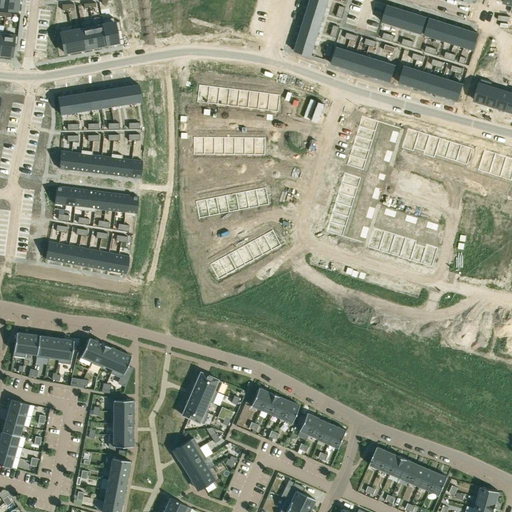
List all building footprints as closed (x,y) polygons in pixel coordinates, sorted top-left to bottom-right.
[(0,0),(0,8),(17,11),(18,0),(0,0)] [(309,2),(306,12),(323,17),(326,7),(309,2)] [(387,5),(382,22),(392,25),(397,8),(387,5)] [(397,8),(392,25),(401,28),(407,11),(397,8)] [(407,11),(401,28),(411,31),(416,14),(407,11)] [(306,12),(303,21),(320,27),(323,17),(306,12)] [(416,14),(411,31),(421,34),(426,17),(416,14)] [(113,18),(102,20),(103,25),(103,24),(107,44),(118,42),(116,31),(121,30),(119,21),(114,22),(113,18)] [(430,18),(424,35),(434,38),(440,21),(430,18)] [(303,21),(300,31),(317,36),(320,27),(303,21)] [(440,21),(434,38),(444,41),(449,24),(440,21)] [(93,24),(81,26),(81,29),(82,29),(86,49),(96,46),(93,26),(93,24)] [(93,26),(96,46),(107,44),(103,24),(103,25),(93,26)] [(449,24),(444,41),(454,44),(459,27),(449,24)] [(71,26),(59,28),(64,53),(75,51),(71,31),(72,31),(71,26)] [(459,27),(454,44),(463,47),(469,30),(459,27)] [(72,31),(71,31),(75,51),(86,49),(82,29),(81,29),(72,31)] [(469,30),(463,47),(473,50),(479,33),(469,30)] [(300,31),(297,41),(314,46),(317,36),(300,31)] [(2,34),(0,54),(11,56),(13,44),(17,44),(18,36),(3,34),(2,34)] [(297,41),(294,51),(311,56),(314,46),(297,41)] [(337,47),(331,64),(341,67),(347,50),(337,47)] [(347,50),(341,67),(351,70),(356,53),(347,50)] [(356,53),(351,70),(361,73),(366,56),(356,53)] [(366,56),(361,73),(370,76),(376,59),(366,56)] [(376,59),(370,76),(380,79),(385,62),(376,59)] [(385,62),(380,79),(390,82),(395,65),(385,62)] [(404,66),(399,82),(409,85),(414,69),(404,66)] [(414,69),(409,85),(419,88),(424,72),(414,69)] [(424,72),(419,88),(428,91),(434,75),(424,72)] [(434,75),(428,91),(438,95),(443,78),(434,75)] [(443,78),(438,95),(448,97),(453,81),(443,78)] [(453,81),(448,97),(458,101),(463,84),(453,81)] [(480,83),(474,100),(485,104),(491,87),(480,83)] [(138,84),(128,86),(131,103),(141,102),(138,84)] [(199,85),(197,102),(207,104),(210,86),(199,85)] [(128,86),(118,87),(121,105),(131,103),(128,86)] [(210,86),(207,104),(217,105),(220,87),(210,86)] [(118,87),(108,89),(111,106),(121,105),(118,87)] [(220,87),(217,105),(228,106),(230,89),(220,87)] [(491,87),(485,104),(496,107),(501,90),(491,87)] [(108,89),(98,91),(101,108),(111,106),(108,89)] [(230,89),(228,106),(238,107),(240,90),(230,89)] [(240,90),(238,107),(248,108),(250,91),(240,90)] [(501,90),(496,107),(506,110),(511,93),(501,90)] [(98,91),(88,92),(91,109),(101,108),(98,91)] [(250,91),(248,108),(258,110),(260,92),(250,91)] [(88,92),(78,94),(81,111),(91,109),(88,92)] [(260,92),(258,110),(268,111),(270,93),(260,92)] [(270,93),(268,111),(278,112),(280,95),(270,93)] [(78,94),(68,95),(71,113),(81,111),(78,94)] [(68,95),(58,97),(60,114),(71,113),(68,95)] [(362,116),(359,126),(376,131),(379,121),(362,116)] [(359,126),(356,136),(373,141),(376,131),(359,126)] [(408,128),(402,148),(413,151),(414,149),(414,148),(419,132),(408,128)] [(419,132),(414,148),(414,149),(424,152),(430,135),(419,132)] [(424,152),(423,155),(434,158),(435,155),(440,138),(430,135),(424,152)] [(356,136),(353,145),(370,151),(373,141),(356,136)] [(194,137),(193,155),(204,155),(204,137),(194,137)] [(204,137),(204,155),(214,155),(214,137),(204,137)] [(214,137),(214,155),(224,155),(224,137),(214,137)] [(224,137),(224,155),(234,155),(234,137),(224,137)] [(234,137),(234,155),(244,155),(244,138),(234,137)] [(244,138),(244,155),(254,155),(255,138),(244,138)] [(255,138),(254,155),(265,155),(265,138),(255,138)] [(440,138),(435,155),(445,158),(451,141),(440,138)] [(451,141),(445,158),(456,161),(461,145),(451,141)] [(353,145),(350,155),(367,160),(370,151),(353,145)] [(461,145),(456,161),(467,165),(472,148),(461,145)] [(81,153),(79,171),(89,172),(91,154),(92,154),(92,151),(81,150),(81,153)] [(484,150),(479,167),(490,171),(496,153),(484,150)] [(61,151),(59,168),(69,169),(71,152),(61,151)] [(71,152),(69,169),(79,171),(81,153),(71,152)] [(496,153),(490,171),(501,174),(506,156),(496,153)] [(91,154),(89,172),(99,173),(101,156),(92,154),(91,154)] [(111,157),(109,174),(119,176),(121,158),(122,158),(122,155),(111,154),(111,157)] [(350,155),(347,165),(363,170),(367,160),(350,155)] [(101,156),(99,173),(109,174),(111,157),(101,156)] [(511,158),(506,156),(501,174),(511,178),(511,177),(511,158)] [(121,158),(119,176),(129,177),(131,159),(122,158),(121,158)] [(131,159),(129,177),(140,178),(142,161),(131,159)] [(344,173),(341,183),(358,188),(361,178),(344,173)] [(341,183),(338,192),(355,197),(358,188),(341,183)] [(57,186),(54,203),(65,205),(67,187),(57,186)] [(67,187),(65,205),(74,206),(75,206),(77,189),(67,187)] [(266,187),(255,189),(259,207),(269,205),(266,187)] [(74,206),(74,209),(84,210),(87,190),(77,189),(75,206),(74,206)] [(255,189),(245,191),(249,209),(259,207),(255,189)] [(87,190),(84,210),(95,212),(95,208),(97,191),(87,190)] [(97,191),(95,208),(105,210),(107,192),(97,191)] [(245,191),(236,193),(239,211),(249,209),(245,191)] [(107,192),(105,210),(115,211),(117,193),(107,192)] [(338,192),(335,202),(352,207),(355,197),(338,192)] [(117,193),(115,211),(125,212),(127,195),(117,193)] [(236,193),(226,195),(229,213),(239,211),(236,193)] [(125,212),(124,215),(135,217),(138,196),(127,195),(125,212)] [(226,195),(216,197),(219,214),(229,213),(226,195)] [(216,197),(206,199),(209,216),(219,214),(216,197)] [(206,199),(196,201),(199,218),(209,216),(206,199)] [(335,202),(332,211),(349,217),(352,207),(335,202)] [(511,215),(494,210),(490,223),(511,229),(511,215)] [(332,211),(329,221),(346,226),(349,217),(332,211)] [(329,221),(326,231),(343,236),(346,226),(329,221)] [(511,229),(490,223),(487,235),(511,241),(511,237),(511,229)] [(373,227),(367,247),(379,251),(385,231),(373,227)] [(273,230),(263,235),(272,250),(281,245),(273,230)] [(385,231),(379,251),(389,254),(395,234),(385,231)] [(395,234),(389,254),(400,257),(406,237),(395,234)] [(263,235),(254,240),(263,255),(272,250),(263,235)] [(406,237),(400,257),(410,260),(415,243),(416,244),(417,241),(406,237)] [(254,240),(246,245),(254,260),(263,255),(254,240)] [(49,241),(45,259),(56,261),(59,243),(49,241)] [(59,243),(56,261),(66,262),(69,245),(59,243)] [(415,243),(410,260),(421,264),(426,247),(416,244),(415,243)] [(426,247),(421,264),(432,267),(438,247),(426,244),(426,247)] [(69,245),(66,262),(75,264),(79,247),(69,245)] [(246,245),(237,250),(245,265),(254,260),(246,245)] [(79,247),(75,264),(85,266),(89,249),(79,247)] [(89,249),(85,266),(95,268),(99,251),(89,249)] [(483,249),(480,262),(502,268),(506,256),(483,249)] [(237,250),(228,254),(236,270),(245,265),(237,250)] [(99,251),(95,268),(105,270),(109,253),(99,251)] [(109,253),(105,270),(115,272),(118,254),(109,253)] [(118,254),(115,272),(126,274),(129,256),(118,254)] [(228,254),(219,259),(227,275),(236,270),(228,254)] [(219,259),(210,264),(218,280),(227,275),(219,259)] [(480,262),(476,275),(498,281),(502,268),(480,262)] [(274,274),(259,296),(263,291),(272,297),(283,280),(274,274)] [(283,280),(272,297),(281,303),(292,286),(283,280)] [(292,286),(281,303),(290,309),(301,292),(292,286)] [(301,292),(290,309),(298,315),(295,320),(296,321),(310,299),(301,292)] [(314,301),(307,325),(311,326),(320,329),(327,306),(314,301)] [(327,306),(320,329),(333,333),(340,310),(327,306)] [(340,310),(333,333),(345,337),(353,314),(340,310)] [(353,314),(345,337),(355,340),(359,342),(366,318),(353,314)] [(369,324),(364,348),(368,349),(377,351),(383,328),(369,324)] [(383,328),(377,351),(390,355),(396,331),(383,328)] [(396,331),(390,355),(403,358),(409,334),(396,331)] [(14,343),(13,356),(24,358),(25,354),(28,334),(16,332),(14,343)] [(28,334),(25,354),(36,356),(39,336),(28,334)] [(409,334),(403,358),(413,360),(417,361),(422,337),(409,334)] [(36,356),(36,357),(47,358),(50,337),(39,336),(36,356)] [(50,337),(47,358),(59,360),(62,339),(50,337)] [(88,338),(80,356),(91,361),(99,343),(88,338)] [(59,360),(58,362),(70,364),(73,341),(62,339),(59,360)] [(99,343),(91,361),(102,366),(110,347),(99,343)] [(110,347),(102,366),(112,370),(120,352),(110,347)] [(112,370),(111,374),(122,378),(123,375),(127,366),(131,356),(120,352),(112,370)] [(200,372),(196,383),(213,390),(218,379),(200,372)] [(196,383),(191,393),(209,401),(213,390),(196,383)] [(258,387),(251,405),(261,409),(269,391),(258,387)] [(269,391),(261,409),(271,414),(279,396),(269,391)] [(191,393),(186,404),(204,412),(209,401),(191,393)] [(279,396),(271,414),(281,418),(289,400),(279,396)] [(11,399),(8,410),(25,415),(28,404),(11,399)] [(113,400),(113,412),(133,412),(133,400),(113,400)] [(289,400),(281,418),(291,422),(299,404),(289,400)] [(186,404),(182,415),(199,422),(204,412),(186,404)] [(8,410),(5,420),(22,425),(25,415),(8,410)] [(113,412),(113,423),(132,423),(133,412),(113,412)] [(306,412),(299,430),(309,434),(317,416),(306,412)] [(317,416),(309,434),(319,439),(327,421),(317,416)] [(5,420),(2,431),(19,436),(22,425),(5,420)] [(327,421),(319,439),(329,443),(337,425),(327,421)] [(113,423),(113,435),(132,435),(132,423),(113,423)] [(337,425),(329,443),(339,448),(343,439),(347,430),(337,425)] [(2,431),(0,438),(0,441),(16,446),(19,436),(2,431)] [(113,435),(113,447),(132,447),(132,435),(113,435)] [(189,440),(173,450),(179,460),(195,450),(189,440)] [(0,441),(0,452),(13,456),(16,446),(0,441)] [(377,446),(370,464),(380,468),(388,450),(377,446)] [(195,450),(179,460),(185,470),(202,460),(195,450)] [(388,450),(380,468),(390,473),(398,455),(388,450)] [(0,452),(0,464),(10,467),(13,456),(0,452)] [(398,455),(390,473),(400,477),(408,459),(398,455)] [(112,458),(110,468),(128,472),(129,462),(130,462),(130,461),(112,458)] [(408,459),(400,477),(410,481),(418,463),(408,459)] [(202,460),(185,470),(191,480),(208,470),(202,460)] [(418,463),(410,481),(420,485),(428,467),(418,463)] [(428,467),(420,485),(430,490),(437,472),(428,467)] [(110,468),(108,479),(126,483),(128,472),(110,468)] [(208,470),(191,480),(198,490),(199,489),(200,489),(214,480),(208,470)] [(437,472),(430,490),(440,494),(448,476),(437,472)] [(108,479),(106,490),(124,493),(126,483),(108,479)] [(295,489),(289,501),(310,510),(315,500),(302,493),(304,487),(294,482),(292,488),(295,489)] [(480,486),(477,497),(496,502),(499,491),(490,489),(480,486)] [(106,490),(104,501),(121,504),(124,493),(106,490)] [(477,497),(474,508),(490,511),(493,511),(496,502),(477,497)] [(170,498),(165,509),(171,511),(185,511),(188,507),(170,498)] [(286,499),(279,511),(309,511),(310,510),(289,501),(286,499)] [(104,501),(102,511),(104,511),(119,511),(121,504),(104,501)]
